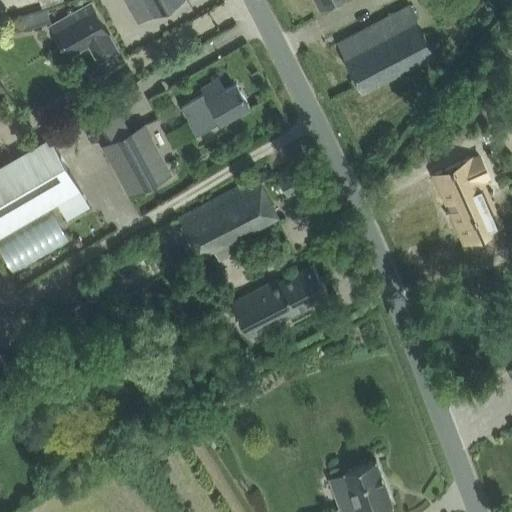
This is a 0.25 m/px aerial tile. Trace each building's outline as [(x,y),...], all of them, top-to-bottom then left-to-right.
[(0,0),(0,14),(38,2),(37,0),(0,0)] [(125,0),(138,22),(176,0),(125,0)] [(97,63),(118,51),(91,3),(73,13),(50,26),(67,55),(87,44),(97,63)] [(424,32),(410,4),(338,42),(363,90),(435,52),(424,32)] [(27,29),(52,21),(47,8),(23,16),(27,29)] [(203,92),(181,105),(190,120),(193,118),(201,131),(220,120),(221,122),(249,105),(236,82),(225,89),(218,78),(201,88),(203,92)] [(458,111),(452,115),(456,122),(462,118),(458,111)] [(504,113),(495,115),(496,122),(505,121),(504,113)] [(101,147),(128,195),(170,172),(142,122),(129,129),(120,114),(100,125),(109,141),(101,147)] [(49,136),(0,163),(0,235),(58,202),(66,219),(90,206),(49,136)] [(453,209),(467,239),(500,225),(487,197),(492,195),(484,179),(489,177),(480,157),(472,160),(471,157),(454,165),(435,173),(442,189),(445,187),(455,208),(453,209)] [(314,182),(302,159),(276,173),(288,196),(314,182)] [(198,260),(255,227),(273,218),(272,217),(266,221),(260,209),(272,203),(258,175),(240,184),(176,221),(198,260)] [(313,263),(295,272),(279,282),(277,279),(236,301),(231,303),(248,337),(254,334),(311,303),(329,294),(313,263)] [(344,471),(327,477),(338,507),(340,511),(372,511),(374,511),(393,505),(376,459),(357,466),(344,471)]
